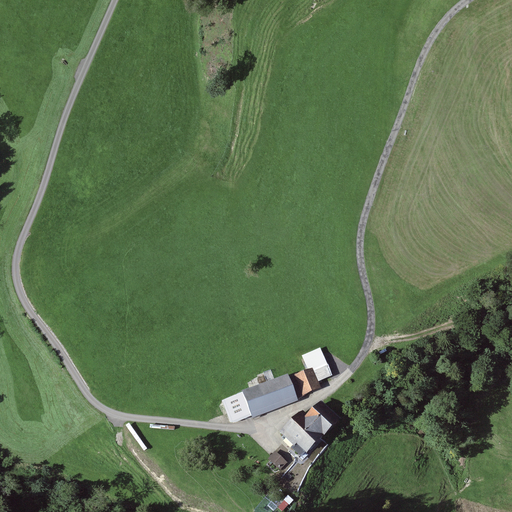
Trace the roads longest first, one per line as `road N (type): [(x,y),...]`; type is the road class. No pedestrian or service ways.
road 1 (unclassified): [(115,0),(21,237),(14,269),(22,297),(82,386),(117,415),(254,426),(350,372)]
road 2 (track): [(350,372),(373,327),(359,244),(364,213),(429,40),(464,0)]
road 3 (track): [(117,415),(130,451),(185,511)]
